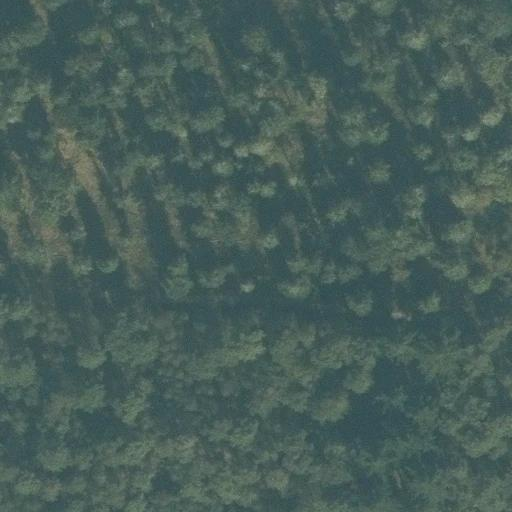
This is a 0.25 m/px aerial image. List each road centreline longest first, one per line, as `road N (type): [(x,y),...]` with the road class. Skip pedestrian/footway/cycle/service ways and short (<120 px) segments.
road 1 (track): [(0,292),(511,337)]
road 2 (track): [(498,511),(511,374)]
